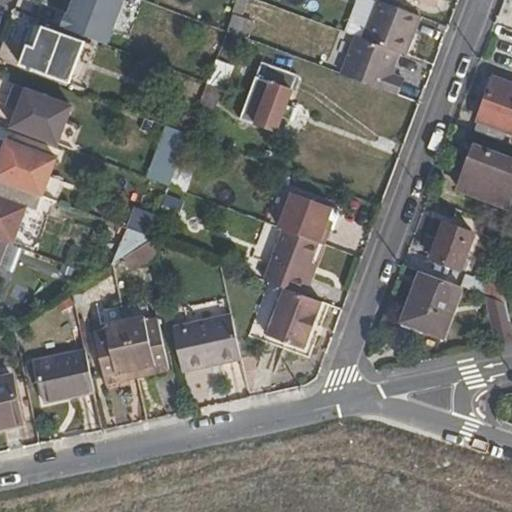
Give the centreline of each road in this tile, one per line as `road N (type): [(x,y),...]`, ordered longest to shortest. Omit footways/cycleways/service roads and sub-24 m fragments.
road 1 (residential): [(482,0),(341,376),(345,400)]
road 2 (residential): [(0,477),(345,400)]
road 3 (unclassified): [(351,399),(469,431)]
road 4 (residential): [(470,375),(351,399)]
